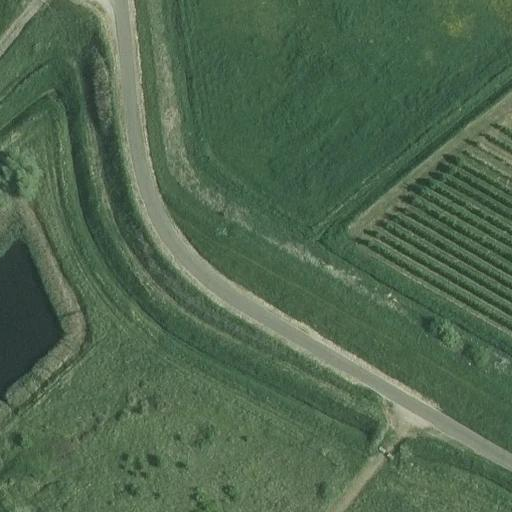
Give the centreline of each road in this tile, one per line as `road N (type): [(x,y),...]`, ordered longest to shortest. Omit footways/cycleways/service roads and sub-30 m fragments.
road 1 (unclassified): [(511,474),(208,294),(153,235),(139,191),(113,0)]
road 2 (track): [(330,511),(410,414)]
